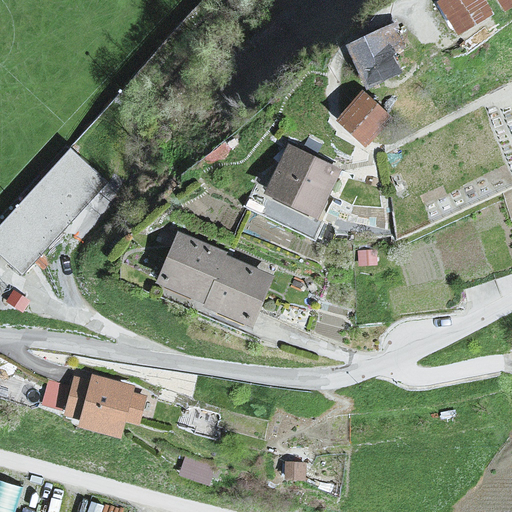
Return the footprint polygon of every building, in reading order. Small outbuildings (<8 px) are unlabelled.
[(483,0),(437,0),(436,1),(456,31),(490,10),(483,0)] [(511,0),(494,0),(499,9),(511,1),(511,0)] [(399,20),(348,44),(365,82),(417,59),(399,20)] [(361,88),(339,112),(367,138),(389,114),(361,88)] [(339,168),(286,142),(262,192),(314,218),(339,168)] [(69,151),(0,223),(0,257),(20,276),(105,185),(69,151)] [(225,253),(176,232),(154,282),(202,304),(225,253)] [(274,275),(225,253),(202,304),(251,326),(274,275)] [(88,382),(73,377),(63,413),(78,417),(75,425),(118,437),(123,420),(141,425),(150,391),(90,374),(88,382)] [(0,475),(0,510),(7,511),(16,511),(23,480),(0,475)]
